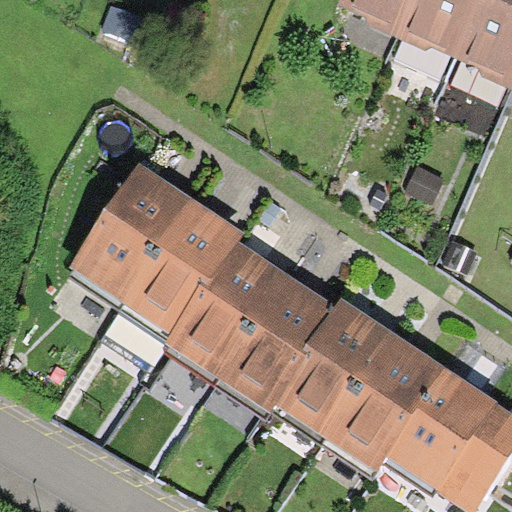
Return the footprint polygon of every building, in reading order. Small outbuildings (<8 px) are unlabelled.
[(511,0),(345,0),(343,6),(369,19),(372,25),(427,51),(435,49),(477,68),(481,79),(511,92),(511,0)] [(171,4),(162,28),(200,42),(209,18),(171,4)] [(143,19),(113,8),(104,35),(134,45),(143,19)] [(144,169),(71,272),(118,305),(190,202),(175,191),(144,169)] [(118,305),(170,341),(201,292),(209,296),(242,245),(248,237),(216,217),(190,202),(118,305)] [(216,382),(290,278),(271,265),(242,245),(209,296),(201,292),(170,341),(165,348),(216,382)] [(308,291),(290,278),(216,382),(268,419),(276,408),(310,361),(304,357),(337,311),(308,291)] [(322,439),(394,337),(377,325),(344,303),(337,311),(304,357),(310,361),(276,408),(322,439)] [(387,461),(445,372),(416,353),(394,337),(322,439),(378,476),(387,461)] [(387,461),(461,511),(478,511),(511,463),(511,417),(470,390),(445,372),(387,461)]
